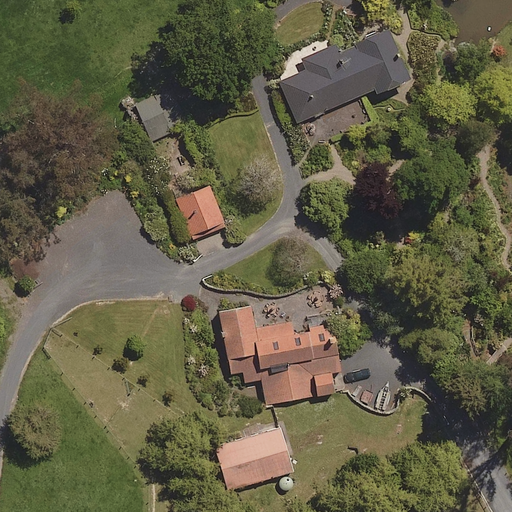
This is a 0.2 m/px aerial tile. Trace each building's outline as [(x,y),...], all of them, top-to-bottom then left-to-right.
[(409,81),(387,29),(335,51),(333,46),(302,59),(306,70),(279,82),(297,123),(374,90),(376,95),(409,81)] [(185,125),(170,89),(135,105),(151,140),(185,125)] [(223,223),(208,187),(176,200),(191,237),(223,223)] [(339,372),(332,329),(323,331),(322,325),(306,328),(307,333),(292,336),(290,323),(253,329),(250,307),(220,312),(230,373),(242,371),(244,383),(262,380),(266,405),(333,393),(329,374),(339,372)] [(291,472),(279,428),(214,447),(227,491),(291,472)]
